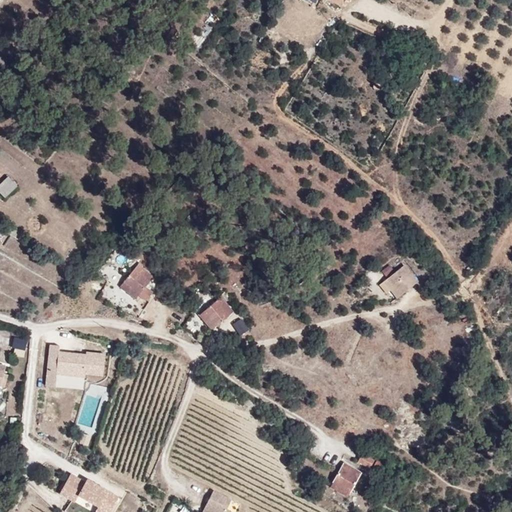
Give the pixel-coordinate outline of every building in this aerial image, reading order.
[(8,164),(0,174),(0,181),(8,186),(18,172),(8,164)] [(418,280),(404,263),(385,278),(399,295),(418,280)] [(389,264),(381,269),(384,275),(393,270),(389,264)] [(150,286),(134,270),(117,288),(138,310),(147,300),(142,294),(150,286)] [(399,295),(385,278),(379,283),(393,300),(399,295)] [(132,304),(117,288),(111,293),(127,309),(132,304)] [(228,326),(215,307),(196,321),(210,339),(228,326)] [(233,322),(238,334),(248,330),(243,317),(233,322)] [(210,339),(196,321),(190,326),(203,344),(210,339)] [(25,349),(26,340),(14,338),(12,346),(15,347),(25,349)] [(45,380),(54,381),(55,374),(84,377),(84,374),(101,376),(104,353),(86,352),(86,354),(57,351),(58,346),(48,345),(45,380)] [(23,356),(25,349),(15,347),(14,354),(23,356)] [(12,370),(5,368),(2,382),(9,384),(12,370)] [(361,452),(358,461),(371,466),(374,457),(361,452)] [(362,484),(371,469),(351,458),(343,474),(362,484)] [(362,484),(343,474),(340,479),(359,490),(362,484)] [(107,506),(115,511),(122,499),(90,480),(88,483),(74,475),(64,494),(79,503),(83,496),(85,492),(105,503),(103,507),(106,509),(107,506)] [(359,490),(340,479),(337,485),(356,496),(359,490)] [(210,511),(229,511),(235,500),(215,491),(206,510),(210,511)] [(103,507),(105,503),(85,492),(83,496),(103,507)]
